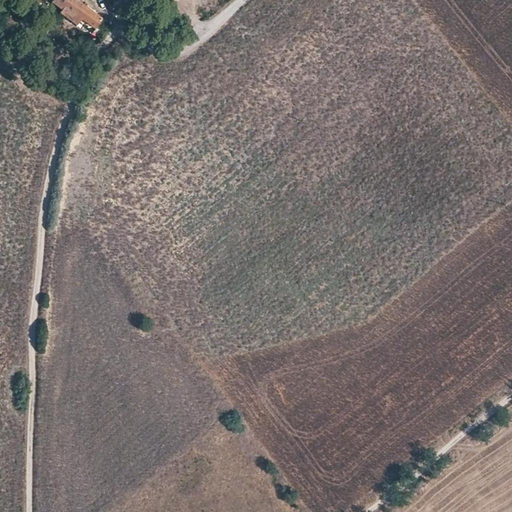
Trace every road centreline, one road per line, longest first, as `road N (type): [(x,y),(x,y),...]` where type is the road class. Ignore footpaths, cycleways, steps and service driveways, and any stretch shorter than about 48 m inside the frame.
road 1 (track): [(30,511),(36,345),(61,134),(101,51),(132,36)]
road 2 (track): [(369,511),(511,397)]
road 3 (unclassified): [(132,36),(175,52),(242,0)]
